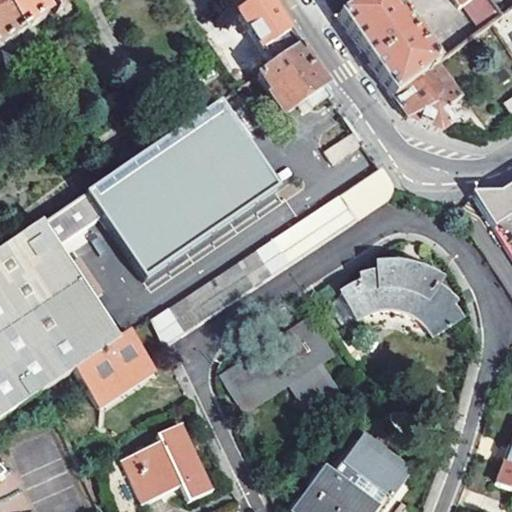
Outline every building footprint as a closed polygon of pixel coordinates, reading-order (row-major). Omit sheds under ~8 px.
[(0,0),(0,9),(19,38),(44,20),(36,7),(41,3),(38,0),(0,0)] [(38,0),(41,3),(42,4),(46,1),(55,15),(64,9),(62,5),(69,0),(38,0)] [(258,0),(234,16),(266,62),(295,43),(266,0),(258,0)] [(390,0),(366,0),(337,20),(363,57),(391,99),(434,66),(390,0)] [(449,0),(458,11),(472,0),(449,0)] [(0,49),(19,38),(0,9),(0,49)] [(305,102),(309,109),(330,96),(300,49),(257,78),(270,97),(268,99),(280,117),(305,102)] [(434,66),(391,99),(407,122),(419,126),(424,129),(439,135),(454,124),(446,111),(458,101),(434,66)] [(511,96),(502,102),(511,117),(511,96)] [(210,110),(228,136),(241,127),(224,100),(210,110)] [(183,128),(161,143),(191,188),(214,173),(183,128)] [(326,157),(333,167),(362,144),(355,133),(326,157)] [(107,162),(116,174),(151,150),(143,138),(107,162)] [(379,171),(338,198),(355,223),(384,205),(387,203),(389,200),(389,197),(391,194),(391,188),(379,171)] [(511,260),(511,186),(499,195),(471,196),(511,260)] [(12,225),(21,239),(37,228),(76,201),(67,188),(12,225)] [(271,242),(288,267),(355,223),(338,198),(271,242)] [(0,420),(42,392),(72,372),(115,344),(86,302),(66,272),(37,228),(21,239),(0,253),(0,420)] [(270,279),(288,267),(271,242),(254,254),(270,279)] [(252,291),(270,279),(254,254),(236,265),(252,291)] [(235,302),(252,291),(236,265),(219,277),(235,302)] [(74,266),(66,272),(86,302),(94,297),(74,266)] [(347,292),(339,296),(356,323),(365,318),(377,314),(393,314),(406,318),(417,324),(425,332),(430,338),(458,323),(454,316),(449,310),(452,306),(445,299),(438,292),(442,286),(435,281),(422,274),(406,269),(390,267),(375,268),(376,275),(353,281),(355,288),(347,292)] [(217,314),(235,302),(219,277),(201,289),(217,314)] [(217,314),(201,289),(184,300),(200,325),(217,314)] [(339,296),(326,305),(343,331),(356,323),(339,296)] [(184,336),(200,325),(184,300),(168,311),(184,336)] [(184,336),(168,311),(149,323),(163,350),(184,336)] [(314,360),(326,351),(307,323),(221,380),(245,415),(296,381),(317,413),(339,398),(314,360)] [(72,372),(95,408),(152,371),(128,335),(115,344),(72,372)] [(186,507),(210,495),(178,429),(154,441),(156,447),(118,466),(139,511),(140,511),(180,494),(186,507)] [(360,442),(331,480),(322,474),(294,511),(383,511),(409,478),(360,442)] [(511,448),(498,487),(511,491),(511,448)]
